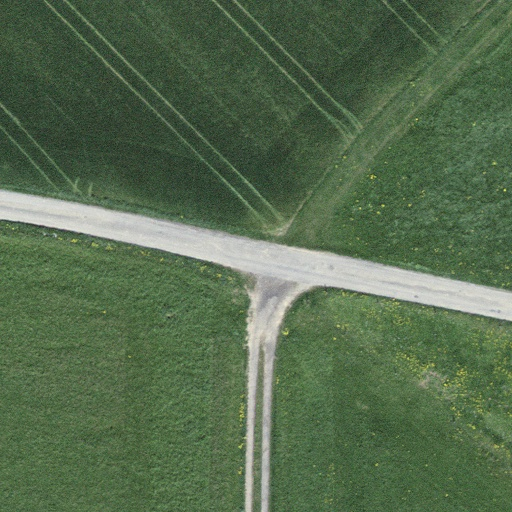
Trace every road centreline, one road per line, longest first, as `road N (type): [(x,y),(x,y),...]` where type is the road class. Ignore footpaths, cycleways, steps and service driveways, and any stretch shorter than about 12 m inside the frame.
road 1 (track): [(511,298),(285,264),(0,201)]
road 2 (track): [(255,511),(264,343),(285,264)]
